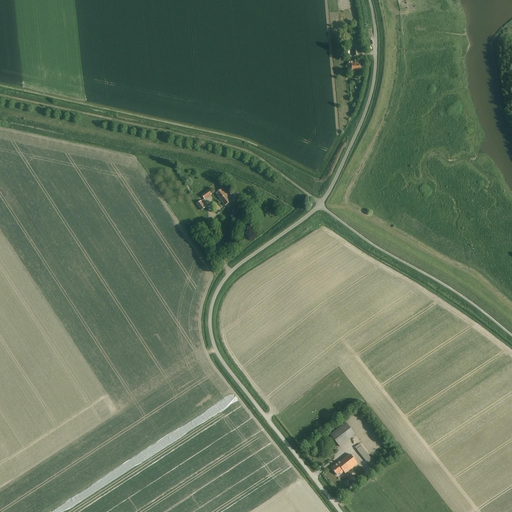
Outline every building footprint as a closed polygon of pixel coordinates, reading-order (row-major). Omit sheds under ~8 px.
[(349,71),(360,70),(360,64),(352,65),(352,62),(348,62),(349,71)] [(225,206),(233,200),(230,196),(229,197),(223,188),(216,194),(225,206)] [(205,200),(211,195),(208,190),(202,195),(205,200)] [(201,201),(196,204),(201,211),(206,207),(201,201)] [(355,435),(346,423),(330,435),(340,447),(355,435)] [(373,461),(368,453),(361,445),(357,449),(369,464),(373,461)] [(345,473),(358,463),(351,454),(332,468),(337,475),(343,470),(345,473)] [(354,484),(357,481),(350,473),(347,475),(354,484)]
